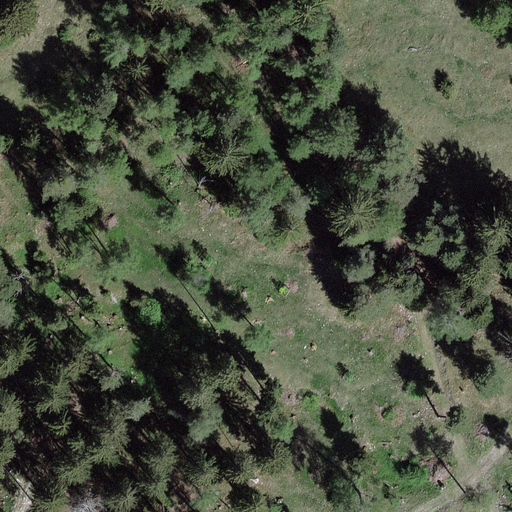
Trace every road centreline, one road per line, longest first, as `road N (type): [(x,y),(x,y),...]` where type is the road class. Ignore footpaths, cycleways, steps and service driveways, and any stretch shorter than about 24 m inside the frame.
road 1 (track): [(279,0),(310,97),(366,179),(412,269)]
road 2 (track): [(493,511),(434,370),(412,269)]
